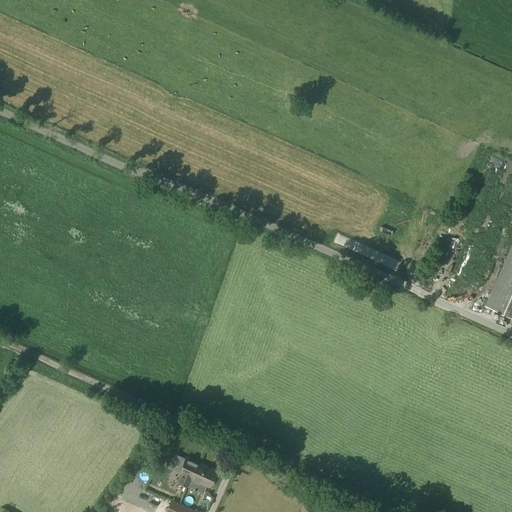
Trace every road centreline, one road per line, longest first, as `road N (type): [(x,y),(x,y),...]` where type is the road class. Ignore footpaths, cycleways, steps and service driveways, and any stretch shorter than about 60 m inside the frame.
road 1 (unknown): [(511,336),(0,110)]
road 2 (track): [(0,341),(263,455),(280,477),(347,511)]
